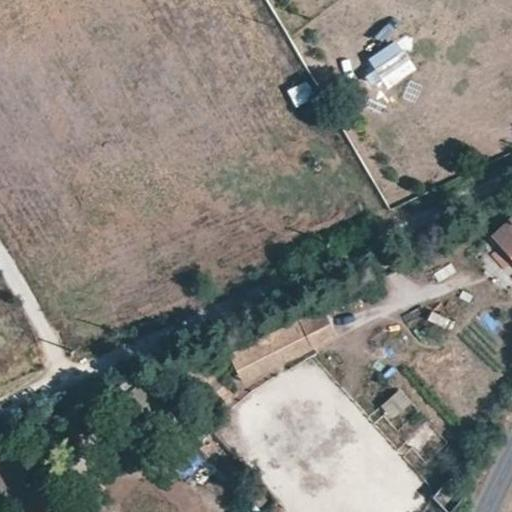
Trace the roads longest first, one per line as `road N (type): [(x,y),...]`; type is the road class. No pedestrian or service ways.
road 1 (unclassified): [(72,378),(511,179)]
road 2 (unclassified): [(0,261),(72,378)]
